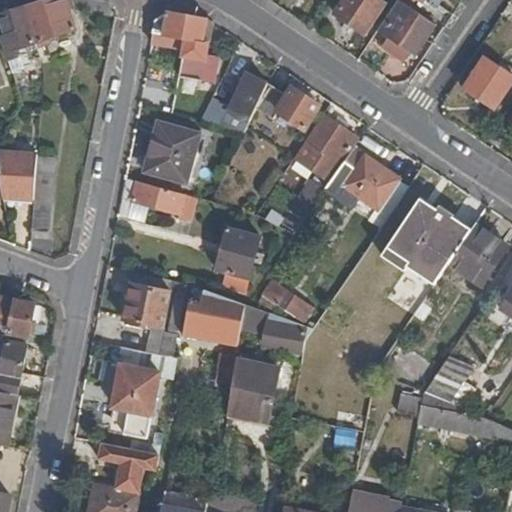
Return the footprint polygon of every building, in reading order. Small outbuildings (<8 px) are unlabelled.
[(70,5),(68,0),(54,0),(22,10),(34,46),(73,33),(66,6),(70,5)] [(80,0),(79,12),(116,18),(116,16),(108,2),(92,0),(80,0)] [(364,36),(385,5),(377,0),(344,0),(334,15),(364,36)] [(386,19),(378,33),(384,37),(379,46),(397,58),(404,50),(415,57),(436,27),(408,8),(399,2),(386,19)] [(22,10),(0,16),(0,18),(16,68),(39,60),(34,46),(22,10)] [(156,25),(154,35),(187,42),(180,79),(214,85),(219,61),(206,59),(211,39),(204,37),(207,21),(170,14),(156,25)] [(204,37),(211,39),(214,25),(208,21),(207,21),(204,37)] [(495,111),(511,85),(511,77),(486,59),(465,90),(495,111)] [(248,75),(222,129),(244,135),(248,127),(256,110),(262,98),(268,85),(248,75)] [(145,100),(166,104),(169,88),(147,85),(145,100)] [(272,87),(268,85),(262,98),(256,110),(266,116),(280,92),(272,87)] [(287,97),(280,92),(266,116),(273,120),(278,113),(304,131),(320,107),(293,89),(287,97)] [(340,166),(358,139),(326,118),(308,144),(340,166)] [(190,184),(202,135),(161,126),(149,174),(190,184)] [(397,181),(353,151),(327,190),(326,191),(339,200),(346,190),(376,211),(397,181)] [(0,184),(3,199),(35,202),(36,191),(37,179),(38,157),(0,153),(0,184)] [(274,190),(283,177),(264,162),(255,176),(274,190)] [(35,202),(32,239),(48,240),(54,180),(37,179),(36,191),(35,202)] [(134,202),(138,185),(125,181),(118,217),(143,224),(148,206),(134,202)] [(326,191),(312,182),(280,229),(295,237),(326,191)] [(193,198),(170,192),(169,194),(138,185),(134,202),(148,206),(182,216),(181,221),(191,223),(199,200),(193,198)] [(369,221),(376,211),(346,190),(339,200),(369,221)] [(503,244),(476,225),(452,261),(449,264),(483,287),(495,270),(488,266),(503,244)] [(257,255),(261,238),(228,230),(217,271),(227,273),(222,289),(246,295),(255,263),(262,265),(264,256),(257,255)] [(304,352),(302,359),(319,370),(358,312),(402,249),(379,232),(376,237),(322,315),(313,330),(306,340),(304,352)] [(509,248),(503,244),(488,266),(495,270),(509,248)] [(153,326),(148,354),(174,359),(179,332),(169,330),(163,328),(170,293),(177,294),(173,310),(184,312),(189,286),(133,274),(125,321),(153,326)] [(338,401),(334,426),(365,432),(370,406),(377,372),(411,321),(430,292),(413,281),(350,373),(343,402),(338,401)] [(295,318),(304,303),(272,282),(262,296),(279,307),(295,318)] [(279,307),(262,296),(259,294),(251,306),(274,314),(279,307)] [(0,298),(0,299),(0,331),(29,337),(36,304),(0,298)] [(247,306),(221,298),(219,307),(229,309),(228,319),(194,312),(195,305),(190,304),(185,330),(232,339),(238,340),(241,340),(242,332),(243,329),(244,322),(247,306)] [(511,302),(507,300),(500,311),(511,318),(511,302)] [(314,310),(304,303),(295,318),(304,324),(314,310)] [(179,332),(184,312),(173,310),(169,330),(179,332)] [(244,322),(243,329),(260,332),(262,325),(264,313),(260,311),(258,325),(244,322)] [(241,340),(304,352),(306,340),(313,330),(305,328),(303,334),(262,325),(260,332),(243,329),(242,332),(241,340)] [(237,347),(238,340),(232,339),(185,330),(184,336),(237,347)] [(0,392),(17,396),(27,345),(8,342),(1,374),(0,373),(0,392)] [(163,377),(176,379),(180,361),(174,359),(148,354),(142,353),(139,372),(163,377)] [(233,378),(236,361),(237,357),(221,354),(216,379),(232,382),(233,378)] [(473,369),(448,358),(434,379),(425,392),(442,400),(451,404),(473,369)] [(232,382),(226,414),(267,422),(277,369),(236,361),(233,378),(232,382)] [(163,377),(139,372),(124,369),(116,411),(132,414),(127,439),(151,443),(163,377)] [(0,446),(7,448),(14,414),(16,414),(20,396),(17,396),(0,392),(0,446)] [(442,400),(425,392),(424,393),(423,401),(419,419),(419,421),(418,424),(479,436),(476,447),(482,449),(484,442),(483,437),(486,419),(464,414),(465,410),(456,406),(454,412),(440,409),(442,400)] [(419,419),(423,401),(402,397),(398,417),(419,421),(419,419)] [(456,406),(451,404),(442,400),(440,409),(454,412),(456,406)] [(511,443),(511,430),(486,419),(483,437),(511,443)] [(343,450),(361,453),(364,435),(333,430),(330,447),(343,450)] [(151,443),(127,439),(125,449),(161,456),(163,445),(151,443)] [(343,450),(330,447),(327,463),(340,465),(343,450)] [(482,449),(476,447),(474,457),(480,459),(482,449)] [(119,463),(158,471),(161,456),(125,449),(121,448),(119,463)] [(137,511),(143,479),(128,476),(124,493),(95,487),(89,511),(137,511)] [(202,511),(206,493),(167,486),(162,511),(202,511)] [(0,511),(7,511),(10,497),(0,494),(0,511)] [(400,511),(401,509),(351,499),(349,508),(348,511),(400,511)]
